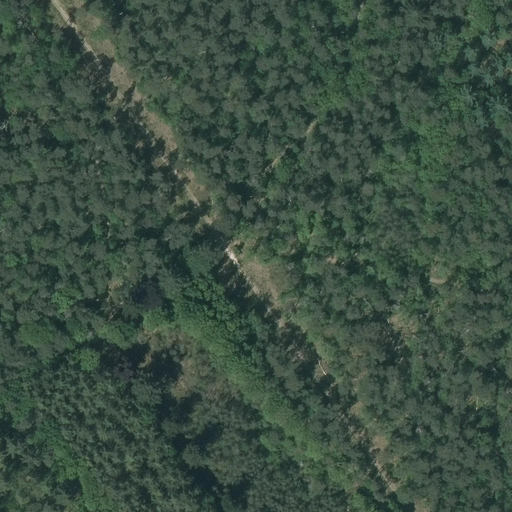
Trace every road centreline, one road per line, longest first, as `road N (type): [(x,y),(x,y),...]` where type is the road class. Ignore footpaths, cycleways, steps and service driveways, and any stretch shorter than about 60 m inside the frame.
road 1 (track): [(217,235),(407,511)]
road 2 (track): [(503,297),(217,235)]
road 3 (track): [(217,235),(51,0)]
road 4 (track): [(217,235),(279,186),(357,0)]
road 5 (track): [(0,386),(100,342),(106,313),(217,235)]
road 6 (track): [(503,297),(481,511)]
